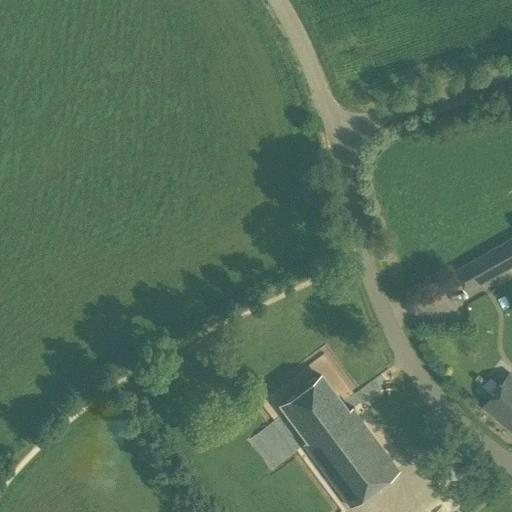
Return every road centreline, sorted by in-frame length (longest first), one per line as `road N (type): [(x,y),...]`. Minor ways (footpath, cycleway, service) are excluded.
road 1 (unclassified): [(511,463),(415,374),(397,343),(363,256),(331,132)]
road 2 (unclassified): [(331,132),(511,74)]
road 3 (unclassified): [(331,132),(274,0)]
